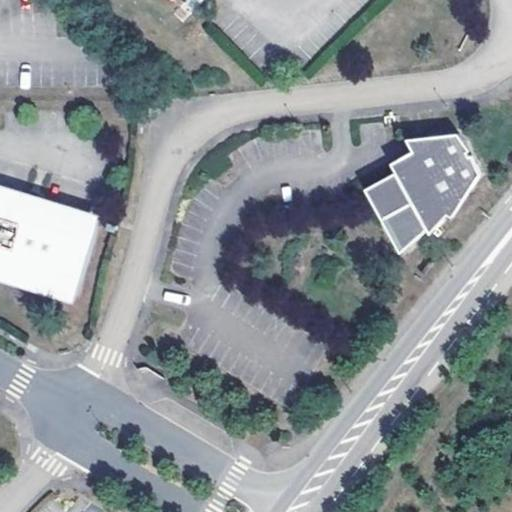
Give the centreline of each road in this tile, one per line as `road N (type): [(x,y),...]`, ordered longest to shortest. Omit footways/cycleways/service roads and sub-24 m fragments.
road 1 (unclassified): [(77,415),(135,285),(183,134),(226,110),(450,83),(511,66)]
road 2 (secondary): [(296,511),(511,233)]
road 3 (residential): [(290,511),(118,411),(77,415)]
road 4 (residential): [(77,415),(97,454),(184,511)]
road 5 (unclassified): [(3,511),(50,465),(77,415)]
